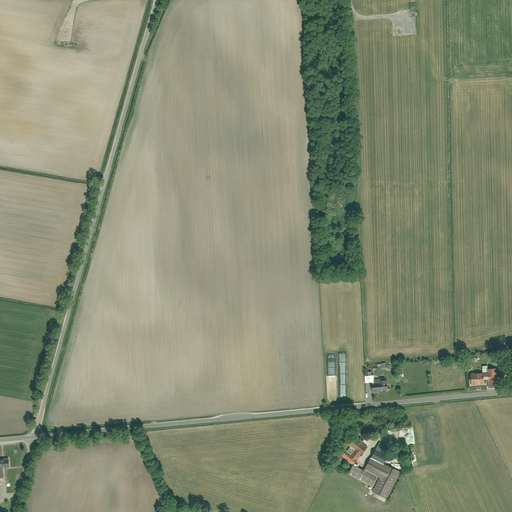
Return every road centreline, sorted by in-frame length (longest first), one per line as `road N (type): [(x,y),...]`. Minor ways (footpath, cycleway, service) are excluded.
road 1 (unclassified): [(34,436),(511,390)]
road 2 (residential): [(156,0),(34,436)]
